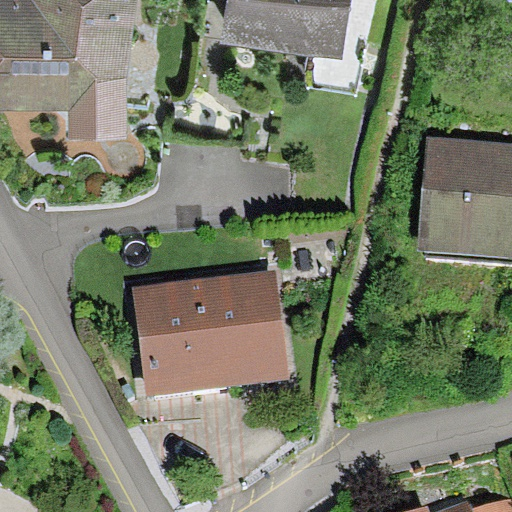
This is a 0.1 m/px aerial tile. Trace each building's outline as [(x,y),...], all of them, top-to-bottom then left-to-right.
[(0,0),(0,111),(71,111),(71,138),(130,136),(129,77),(140,0),(0,0)] [(349,0),(226,0),(222,45),(344,56),(349,0)] [(420,251),(409,294),(511,303),(511,160),(444,155),(442,177),(441,196),(436,241),(423,240),(420,251)] [(276,270),(133,287),(146,394),(289,377),(276,270)] [(511,511),(511,492),(511,491),(474,505),(472,499),(438,511),(429,511),(427,506),(410,511),(511,511)]
